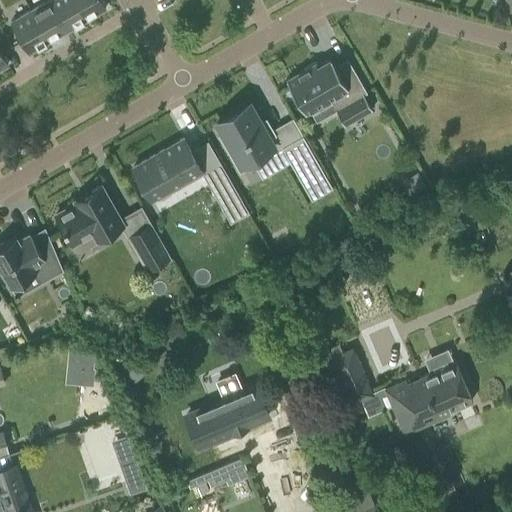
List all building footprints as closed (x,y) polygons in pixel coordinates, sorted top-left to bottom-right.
[(67,30),(49,0),(46,0),(30,9),(48,40),(67,30)] [(86,19),(74,0),(49,0),(67,30),(86,19)] [(105,8),(100,0),(74,0),(86,19),(105,8)] [(48,40),(30,9),(11,20),(29,52),(48,40)] [(367,91),(348,58),(347,57),(334,65),(330,57),(317,65),(315,62),(285,79),(305,113),(329,99),(344,124),(372,108),(364,93),(367,91)] [(248,102),(217,120),(223,131),(218,134),(239,171),(276,150),(268,136),(274,133),(265,118),(259,121),(248,102)] [(302,134),(281,146),(305,188),(326,176),(302,134)] [(183,138),(133,166),(151,198),(201,169),(183,138)] [(221,163),(202,174),(222,208),(241,198),(221,163)] [(421,178),(405,187),(413,200),(428,191),(421,178)] [(122,223),(100,185),(75,199),(76,202),(55,214),(72,243),(93,230),(97,237),(122,223)] [(170,256),(151,222),(127,236),(139,255),(148,250),(156,264),(170,256)] [(482,229),(475,232),(477,238),(484,235),(482,229)] [(63,269),(49,237),(37,244),(30,232),(18,239),(15,234),(0,242),(0,268),(10,286),(36,271),(42,281),(63,269)] [(57,344),(56,356),(80,357),(81,346),(57,344)] [(132,359),(123,367),(133,379),(143,371),(132,359)] [(405,379),(384,388),(404,433),(439,418),(437,415),(472,400),(455,361),(406,382),(405,379)] [(346,390),(351,402),(372,393),(367,381),(346,390)] [(255,384),(185,414),(198,444),(228,431),(268,414),(255,384)] [(0,454),(8,452),(6,444),(2,429),(0,429),(0,454)] [(30,507),(15,465),(13,466),(8,452),(0,454),(0,511),(21,511),(22,511),(22,510),(30,507)] [(145,485),(135,457),(120,462),(130,490),(145,485)] [(340,511),(377,511),(368,489),(336,503),(340,511)] [(138,511),(137,511),(165,511),(161,502),(138,511)]
